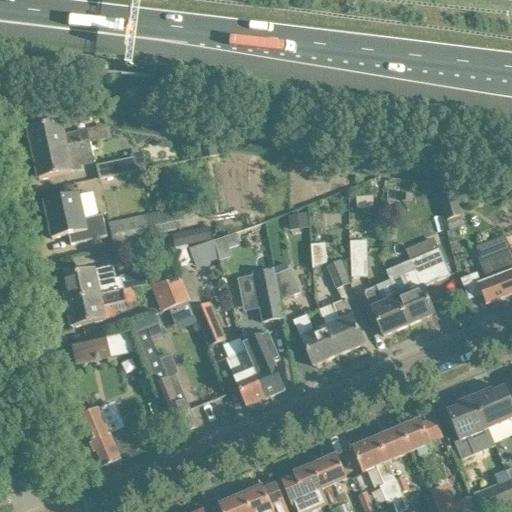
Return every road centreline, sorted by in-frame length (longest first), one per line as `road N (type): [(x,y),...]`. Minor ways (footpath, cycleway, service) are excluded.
road 1 (motorway): [(0,8),(511,69)]
road 2 (tertiary): [(60,511),(511,321)]
road 3 (residential): [(41,484),(0,288)]
